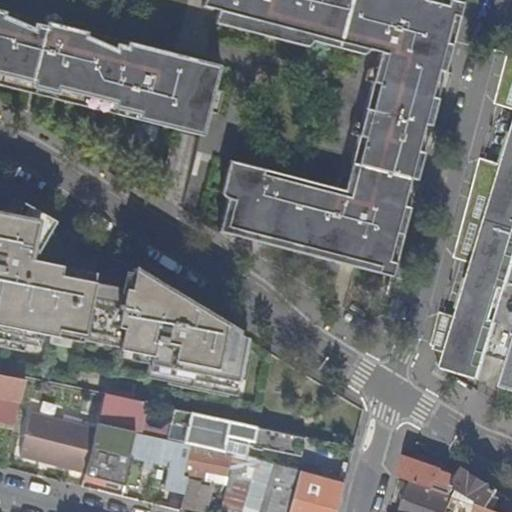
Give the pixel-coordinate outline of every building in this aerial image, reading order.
[(229,13),(226,27),(249,32),(303,46),(306,46),(308,44),(310,42),(359,54),(362,54),(365,53),(368,50),(378,52),(375,67),(369,68),(366,72),(364,80),(371,82),(370,85),(361,122),(358,122),(355,123),(352,126),(350,134),(357,136),(347,176),(342,177),(340,178),(338,181),(336,187),(326,185),(236,162),(228,169),(223,191),(223,195),(225,198),(228,199),(222,220),(236,223),(251,227),(255,211),(268,214),(260,243),(342,264),(344,258),(357,261),(356,268),(393,277),(396,263),(389,262),(397,235),(403,236),(428,139),(453,44),(445,42),(452,15),(460,17),(464,3),(452,0),(448,0),(446,6),(426,0),(202,0),(201,6),(216,10),(229,13)] [(213,24),(226,27),(229,13),(216,10),(213,24)] [(0,73),(16,78),(13,89),(28,93),(29,88),(42,91),(41,96),(56,100),(59,89),(98,98),(95,110),(110,114),(111,109),(124,112),(123,117),(201,136),(207,112),(215,114),(220,93),(213,90),(219,67),(180,57),(59,26),(58,20),(57,18),(55,17),(46,15),(44,22),(8,13),(0,11),(0,73)] [(445,42),(453,44),(460,17),(452,15),(445,42)] [(511,47),(509,47),(503,70),(493,105),(511,110),(511,163),(511,168),(479,160),(453,260),(484,268),(468,322),(439,314),(430,347),(434,348),(433,352),(480,366),(485,349),(509,357),(500,389),(511,392),(511,47)] [(0,343),(36,350),(38,337),(79,344),(81,335),(117,341),(115,351),(149,357),(146,374),(233,390),(243,337),(188,303),(163,298),(165,289),(132,269),(124,293),(89,284),(91,275),(24,258),(26,252),(33,253),(52,221),(12,198),(2,216),(0,215),(0,343)] [(236,223),(222,220),(219,232),(233,236),(236,223)] [(389,262),(396,263),(403,236),(397,235),(389,262)] [(163,298),(188,303),(165,289),(163,298)] [(0,398),(19,403),(25,380),(0,375),(0,398)] [(103,396),(97,423),(135,431),(141,404),(103,396)] [(4,433),(11,435),(19,403),(0,398),(0,416),(8,419),(4,433)] [(186,428),(189,414),(176,411),(173,425),(186,428)] [(48,464),(84,473),(94,430),(30,414),(19,456),(39,461),(40,459),(49,461),(48,464)] [(264,430),(265,429),(200,416),(189,414),(186,428),(184,438),(205,442),(205,441),(224,445),(226,436),(252,441),(251,447),(261,449),(261,447),(299,455),(303,438),(264,430)] [(230,468),(233,453),(222,450),(183,442),(135,431),(97,423),(94,430),(84,473),(83,475),(82,481),(101,485),(102,480),(123,485),(131,456),(144,459),(153,460),(173,464),(168,483),(185,488),(188,476),(205,480),(207,472),(228,476),(230,468)] [(222,450),(224,445),(205,441),(205,442),(184,438),(183,442),(222,450)] [(416,456),(404,452),(402,459),(414,463),(416,456)] [(287,511),(299,467),(233,453),(230,468),(234,469),(223,507),(225,507),(222,511),(230,511),(232,509),(243,511),(242,511),(287,511)] [(153,460),(144,459),(142,468),(151,470),(153,460)] [(402,459),(397,478),(405,481),(412,483),(447,496),(451,488),(456,480),(442,473),(442,472),(414,463),(402,459)] [(335,511),(345,477),(299,467),(287,511),(335,511)] [(462,470),(456,480),(451,488),(455,491),(486,510),(498,491),(462,470)] [(226,485),(228,476),(207,472),(205,480),(212,482),(226,485)] [(188,476),(185,488),(180,509),(194,511),(205,511),(212,482),(205,480),(188,476)] [(401,511),(447,511),(452,498),(447,496),(412,483),(401,511)] [(451,488),(447,496),(452,498),(455,491),(451,488)]
